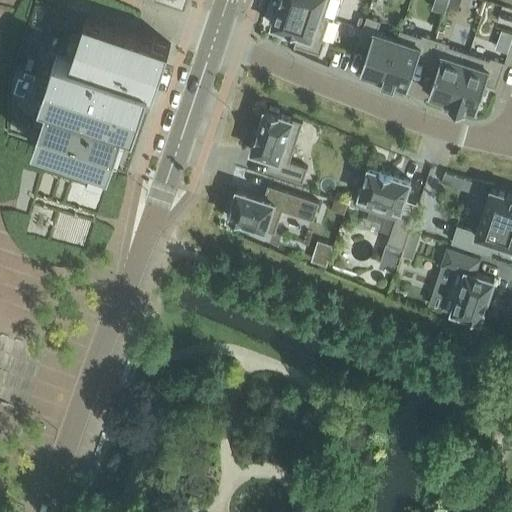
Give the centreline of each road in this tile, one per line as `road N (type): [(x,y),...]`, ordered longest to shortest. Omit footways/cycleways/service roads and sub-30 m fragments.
road 1 (residential): [(43,511),(216,39)]
road 2 (residential): [(499,144),(454,134),(216,39)]
